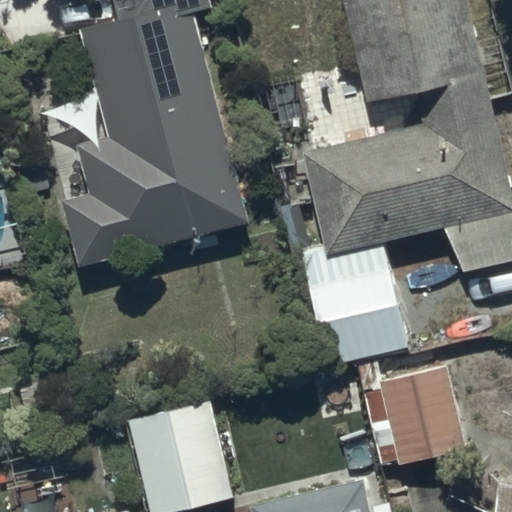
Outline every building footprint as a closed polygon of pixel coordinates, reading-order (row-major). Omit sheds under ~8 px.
[(113,0),(119,18),(79,30),(108,133),(76,142),(90,192),(59,201),(76,260),(246,213),(190,11),(206,6),(204,0),(113,0)] [(276,0),(277,2),(278,4),(280,5),(281,7),(283,8),(284,10),(286,11),(288,12),(290,12),(292,13),(294,13),(296,14),(298,14),(300,14),(302,13),(304,13),(306,12),(308,11),(310,10),(312,9),(314,8),(315,7),(316,5),(318,3),(319,2),(319,0),(276,0)] [(473,0),(343,0),(368,99),(416,87),(424,118),(303,148),(325,236),(295,244),(325,362),(411,340),(385,237),(444,222),(462,269),(505,260),(495,211),(511,207),(511,183),(486,69),(489,68),(473,0)] [(444,362),(380,379),(402,460),(466,443),(444,362)] [(212,397),(127,417),(150,511),(234,492),(212,397)] [(372,511),(364,475),(251,502),(253,511),(372,511)] [(511,511),(511,482),(497,481),(494,511),(511,511)]
